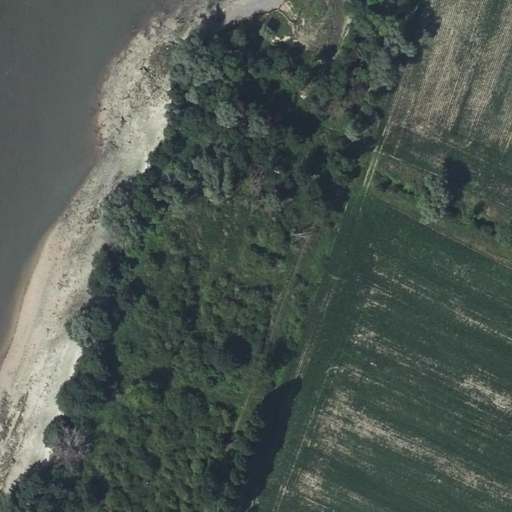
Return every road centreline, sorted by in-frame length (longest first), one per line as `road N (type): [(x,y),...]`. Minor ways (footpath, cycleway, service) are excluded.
road 1 (track): [(204,511),(321,199),(319,177),(216,142)]
road 2 (track): [(392,0),(348,137)]
